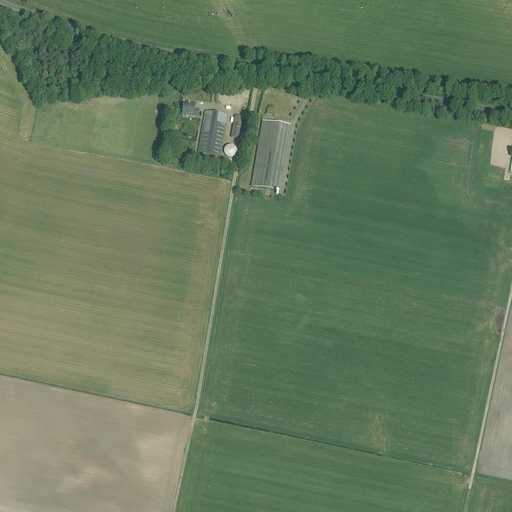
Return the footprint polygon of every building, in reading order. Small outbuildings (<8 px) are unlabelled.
[(183,107),(182,112),(186,113),(186,115),(190,116),(190,113),(193,114),(193,116),(198,117),(199,110),(195,109),(195,106),(191,105),(190,105),(188,105),(188,104),(184,103),(184,106),(183,106),(183,107)] [(198,153),(216,156),(221,157),(228,115),(205,111),(198,153)] [(235,116),(231,138),(238,139),(242,118),(235,116)] [(251,187),(279,192),(291,126),(262,121),(251,187)] [(228,157),(230,158),(233,157),(235,156),(236,154),(237,151),(236,149),(234,147),(232,146),(230,145),(228,146),(226,147),(224,149),(224,152),(224,154),(226,156),(228,157)]
